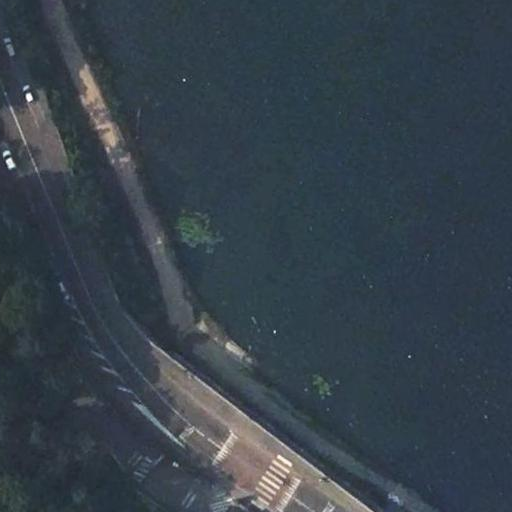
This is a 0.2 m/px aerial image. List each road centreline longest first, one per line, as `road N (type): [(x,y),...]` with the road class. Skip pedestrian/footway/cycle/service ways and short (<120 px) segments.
road 1 (track): [(38,0),(161,313),(267,403),(429,511)]
road 2 (tertiary): [(0,76),(88,305),(137,373),(192,426),(314,511)]
